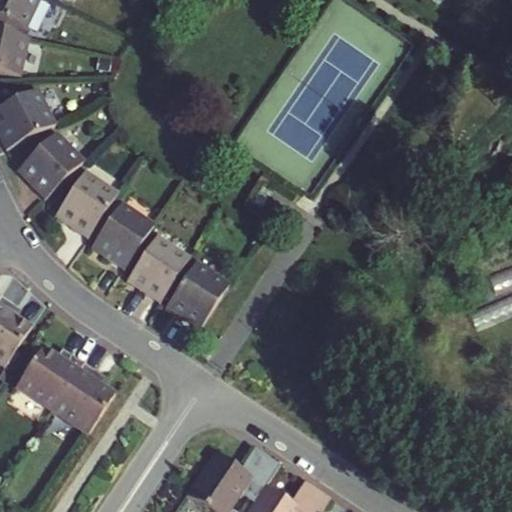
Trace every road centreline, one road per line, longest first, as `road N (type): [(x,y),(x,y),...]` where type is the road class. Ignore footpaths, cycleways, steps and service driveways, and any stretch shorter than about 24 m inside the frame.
road 1 (residential): [(18,236),(69,295),(203,385)]
road 2 (residential): [(203,385),(391,511)]
road 3 (residential): [(120,511),(203,385)]
